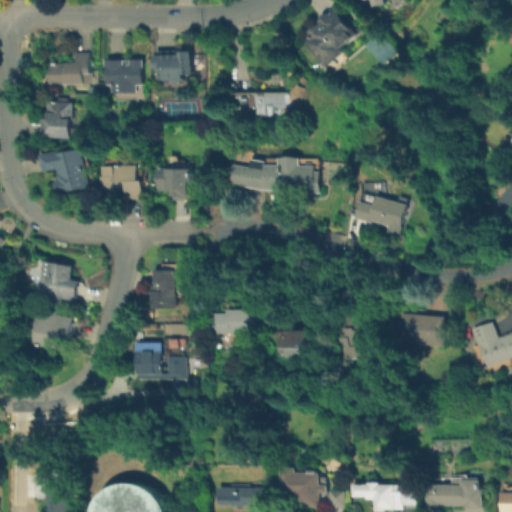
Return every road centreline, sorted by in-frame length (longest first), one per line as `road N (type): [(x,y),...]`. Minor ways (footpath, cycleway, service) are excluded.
road 1 (residential): [(4,15),(6,173),(19,201),(42,221),(74,231),(190,232)]
road 2 (residential): [(216,233),(312,244),(411,270),(472,276),(511,268)]
road 3 (residential): [(128,232),(96,363),(63,392),(0,401)]
road 4 (residential): [(206,13),(4,15)]
